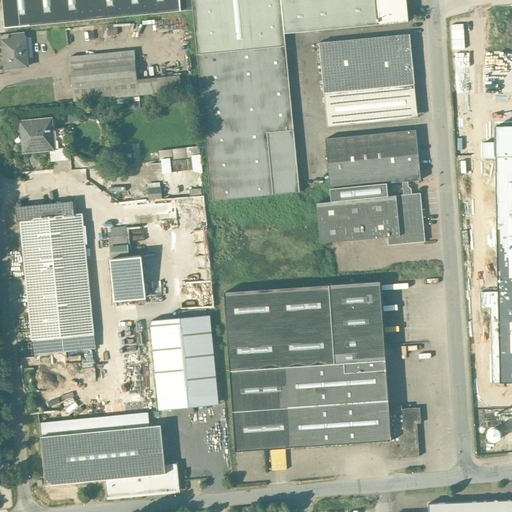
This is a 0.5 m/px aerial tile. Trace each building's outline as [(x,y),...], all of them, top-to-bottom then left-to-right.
[(2,0),(6,29),(18,28),(19,28),(30,26),(31,27),(31,26),(193,10),(192,0),(2,0)] [(281,0),(192,0),(193,10),(211,201),(300,192),(285,34),(281,0)] [(281,0),(285,34),(378,25),(375,0),(281,0)] [(406,0),(375,0),(378,25),(408,22),(406,0)] [(117,24),(106,25),(107,36),(118,35),(117,24)] [(410,34),(319,43),(324,93),(415,85),(410,34)] [(13,40),(3,41),(6,69),(28,67),(27,59),(25,39),(13,40)] [(70,57),(74,102),(181,91),(180,77),(137,81),(134,51),(70,57)] [(415,85),(324,93),(327,126),(418,118),(415,85)] [(52,119),(21,122),(24,153),(65,149),(63,130),(64,130),(63,129),(53,130),(52,119)] [(416,130),(326,139),(331,189),(387,183),(403,182),(408,181),(421,180),(416,130)] [(160,173),(201,170),(199,146),(158,148),(160,173)] [(411,189),(408,187),(408,181),(403,182),(404,195),(412,194),(411,189)] [(387,183),(331,189),(332,202),(388,196),(387,183)] [(161,188),(148,189),(149,200),(162,198),(161,188)] [(404,195),(388,196),(332,202),(316,203),(320,244),(388,237),(389,245),(425,242),(425,239),(421,193),(412,194),(404,195)] [(44,206),(45,218),(71,215),(73,215),(72,203),(63,204),(61,202),(57,202),(56,204),(44,206)] [(45,218),(44,206),(17,208),(18,220),(20,220),(45,218)] [(45,218),(20,220),(34,355),(96,349),(83,214),(73,215),(71,215),(45,218)] [(127,227),(107,228),(111,260),(130,258),(127,227)] [(142,257),(130,258),(111,260),(110,260),(114,303),(146,299),(142,257)] [(380,282),(225,292),(236,451),(290,448),(285,367),(385,360),(386,360),(380,282)] [(210,315),(150,321),(158,401),(218,395),(217,383),(210,315)] [(385,360),(285,367),(290,448),(390,441),(391,441),(389,410),(385,360)] [(218,395),(158,401),(159,410),(219,405),(218,395)] [(420,408),(402,409),(402,406),(396,406),(396,409),(389,410),(391,441),(390,441),(391,458),(419,456),(417,424),(421,423),(420,408)] [(161,425),(41,437),(46,485),(105,480),(166,474),(165,464),(161,425)] [(166,474),(105,480),(107,497),(180,490),(177,463),(165,464),(166,474)] [(473,501),(446,502),(439,502),(439,503),(429,503),(429,511),(511,511),(511,499),(511,500),(511,499),(509,499),(509,500),(487,501),(487,500),(485,500),(485,501),(477,501),(477,500),(473,501)]
